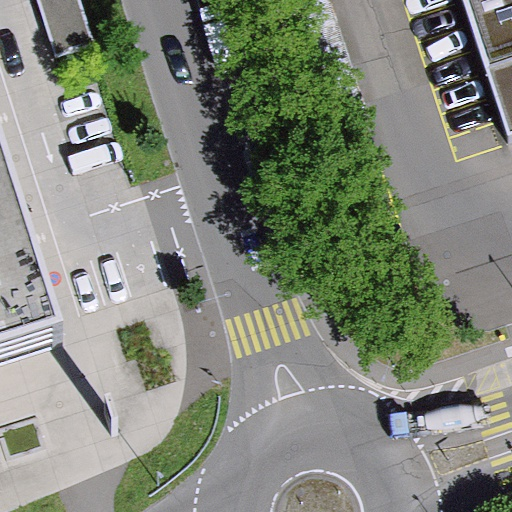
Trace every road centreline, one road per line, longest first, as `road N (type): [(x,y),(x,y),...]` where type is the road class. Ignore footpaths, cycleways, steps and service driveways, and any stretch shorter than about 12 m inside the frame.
road 1 (unclassified): [(297,432),(164,0)]
road 2 (secondary): [(389,481),(511,442)]
